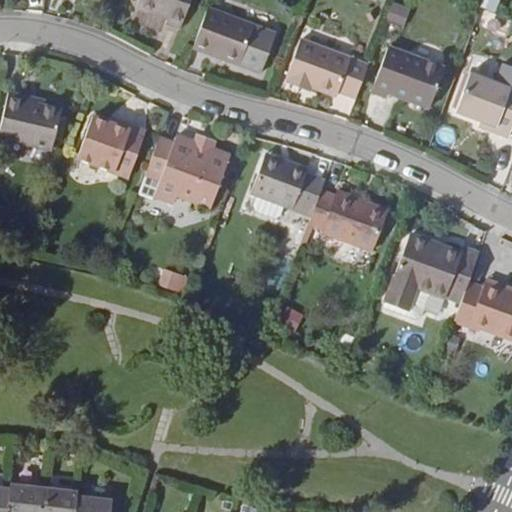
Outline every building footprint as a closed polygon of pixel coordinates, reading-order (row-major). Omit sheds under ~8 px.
[(181,30),(192,0),(139,0),(137,8),(168,20),(166,24),(181,30)] [(480,0),(479,5),(498,9),(500,0),(480,0)] [(255,27),(209,9),(194,49),(240,66),(255,27)] [(255,27),(240,66),(262,74),(277,35),(255,27)] [(357,99),(369,67),(302,41),(285,83),(311,94),(314,89),(337,98),(339,93),(357,99)] [(430,109),(445,69),(389,48),(372,93),(387,99),(389,94),(430,109)] [(511,127),(511,90),(471,75),(457,113),(482,122),(497,128),(499,122),(511,127)] [(53,150),(63,110),(45,106),(24,101),(24,96),(11,92),(1,138),(53,150)] [(24,101),(45,106),(46,101),(24,96),(24,101)] [(366,118),(381,125),(389,108),(373,102),(366,118)] [(130,178),(148,131),(135,126),(132,131),(108,121),(94,116),(78,158),(130,178)] [(110,116),(108,121),(132,131),(135,126),(110,116)] [(509,139),(511,129),(511,127),(499,122),(497,128),(482,122),(480,129),(509,139)] [(175,143),(162,137),(141,193),(174,205),(178,196),(211,208),(232,156),(219,150),(222,144),(197,135),(195,142),(178,135),(175,143)] [(295,170),(297,164),(267,153),(265,158),(295,170)] [(323,191),(326,182),(309,174),(311,169),(297,164),(295,170),(265,158),(251,193),(257,196),(286,207),(312,217),(323,191)] [(323,191),(312,217),(309,226),(374,251),(388,216),(358,204),(360,199),(338,190),(336,196),(323,191)] [(286,207),(257,196),(253,205),(255,211),(276,219),(282,216),(286,207)] [(358,204),(388,216),(390,211),(360,199),(358,204)] [(471,280),(481,254),(465,248),(463,254),(412,234),(396,277),(394,276),(385,301),(411,311),(420,289),(462,305),(471,280)] [(161,286),(176,288),(178,272),(163,270),(161,286)] [(487,283),(511,292),(511,286),(489,278),(487,283)] [(471,280),(462,305),(457,318),(511,338),(511,292),(487,283),(486,286),(471,280)] [(294,330),(301,314),(289,308),(281,324),(294,330)] [(43,511),(46,488),(12,484),(12,490),(9,511),(43,511)] [(0,488),(0,511),(9,511),(12,490),(0,488)] [(46,488),(43,511),(77,511),(79,497),(80,492),(46,488)] [(112,511),(114,501),(79,497),(77,511),(112,511)]
